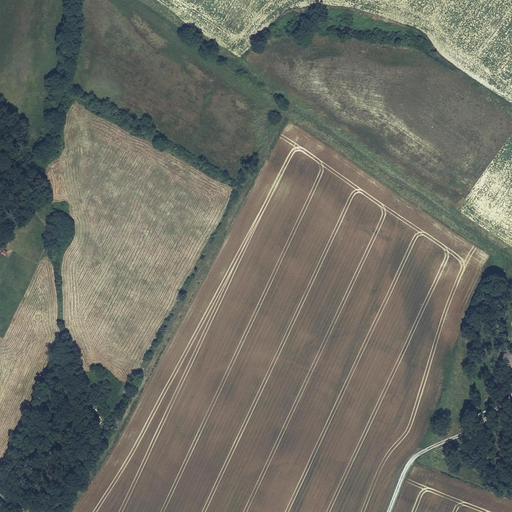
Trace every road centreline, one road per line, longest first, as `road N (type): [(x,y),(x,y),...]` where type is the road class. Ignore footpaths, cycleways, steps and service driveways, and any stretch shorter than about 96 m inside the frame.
road 1 (track): [(65,511),(285,114)]
road 2 (track): [(388,511),(412,458),(475,426),(511,394)]
